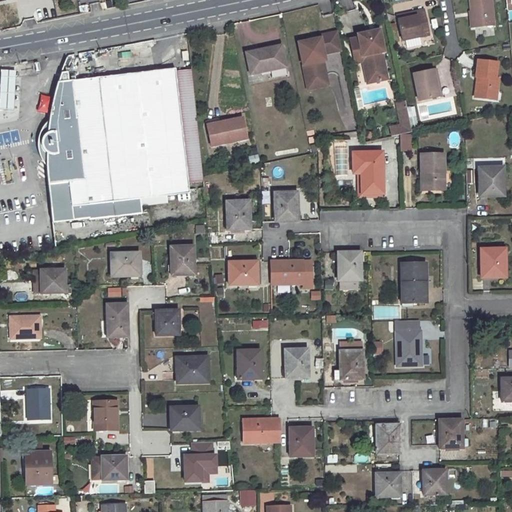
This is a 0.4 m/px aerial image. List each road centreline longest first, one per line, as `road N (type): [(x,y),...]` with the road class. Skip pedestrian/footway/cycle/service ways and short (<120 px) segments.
road 1 (residential): [(456,301),(458,407),(284,411),(283,384)]
road 2 (residential): [(276,255),(275,228),(454,224),(456,301)]
road 3 (secondary): [(169,9),(0,43)]
road 4 (residential): [(0,359),(133,357)]
